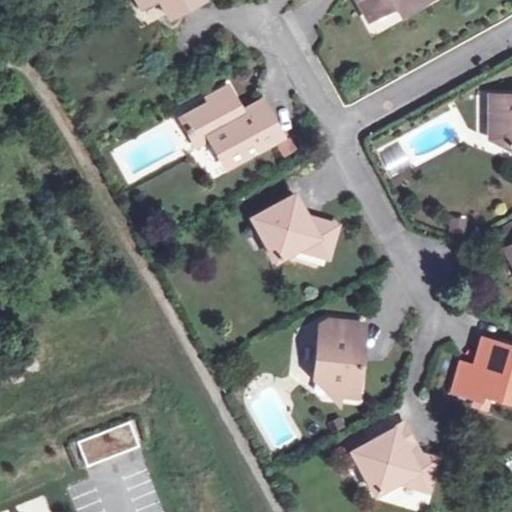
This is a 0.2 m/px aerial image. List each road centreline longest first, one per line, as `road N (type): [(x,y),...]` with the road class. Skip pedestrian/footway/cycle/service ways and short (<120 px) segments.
road 1 (track): [(281,511),(31,62)]
road 2 (residential): [(338,130),(437,324)]
road 3 (residential): [(338,130),(511,29)]
